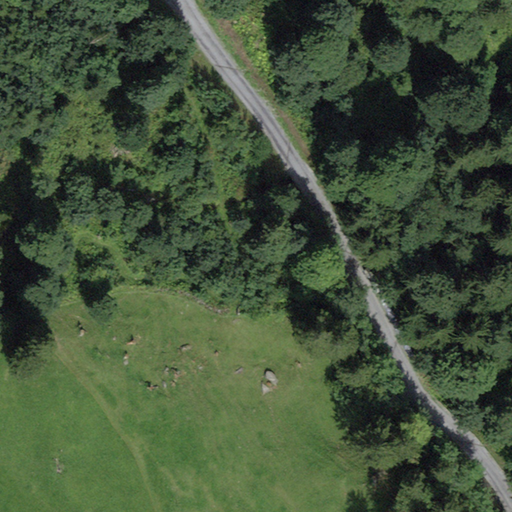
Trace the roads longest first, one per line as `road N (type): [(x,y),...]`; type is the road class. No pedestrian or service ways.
road 1 (track): [(511,510),(496,481),(421,404),(308,188),(177,0)]
road 2 (track): [(165,511),(136,428),(60,331)]
